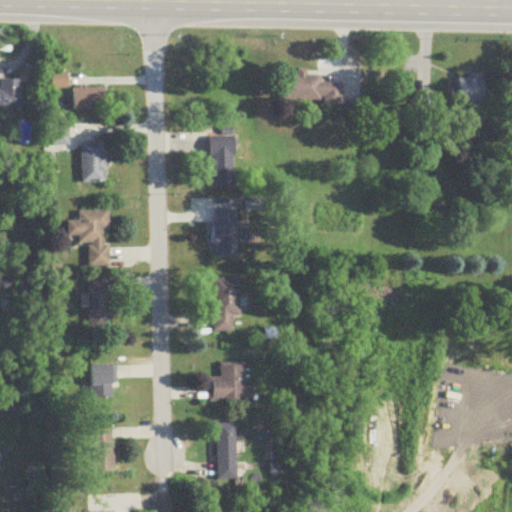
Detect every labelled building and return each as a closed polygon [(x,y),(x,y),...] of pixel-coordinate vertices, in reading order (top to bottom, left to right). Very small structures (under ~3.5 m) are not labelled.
[(50,73),(50,90),(66,90),(66,73),(50,73)] [(320,84),(320,75),(297,74),(297,76),(282,76),(282,103),(341,104),(341,84),(320,84)] [(455,78),(455,105),(483,105),(483,78),(455,78)] [(20,80),(0,80),(0,107),(20,108),(20,80)] [(72,89),(72,111),(103,111),(103,89),(72,89)] [(433,113),(433,95),(415,95),(415,113),(433,113)] [(67,129),(49,129),(49,146),(67,146),(67,129)] [(234,187),(234,137),(209,137),(209,187),(234,187)] [(105,184),(105,144),(80,144),(80,184),(105,184)] [(235,243),(248,243),(248,231),(234,231),(234,211),(213,211),(213,258),(235,257),(235,243)] [(109,268),(108,212),(77,213),(77,223),(67,223),(67,240),(77,239),(77,245),(88,245),(88,269),(109,268)] [(0,296),(10,296),(10,273),(0,272),(0,296)] [(88,279),(88,333),(110,333),(110,279),(88,279)] [(213,279),(213,333),(232,333),(232,318),(239,318),(239,279),(213,279)] [(253,402),(252,387),(243,387),(243,363),(219,364),(220,378),(208,379),(208,403),(253,402)] [(83,399),(114,399),(114,367),(91,367),(91,386),(83,386),(83,399)] [(216,425),(216,481),(237,481),(237,425),(216,425)] [(92,429),(93,474),(113,474),(113,429),(92,429)]
